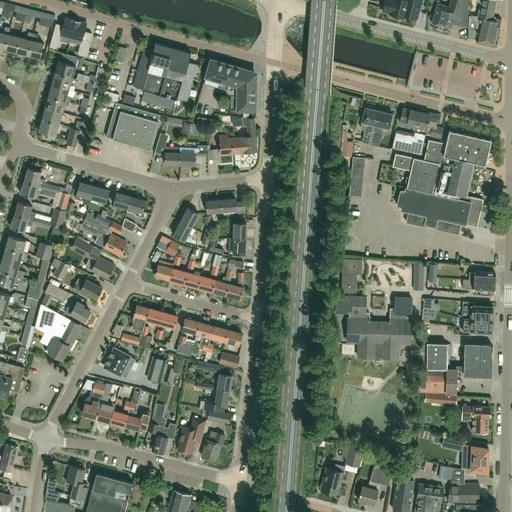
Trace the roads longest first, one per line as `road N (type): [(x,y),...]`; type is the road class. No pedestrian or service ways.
road 1 (primary): [(286,511),(324,0)]
road 2 (tertiary): [(501,511),(511,125)]
road 3 (tertiary): [(511,61),(276,1)]
road 4 (residential): [(240,483),(45,439)]
road 5 (residential): [(511,125),(336,80)]
road 6 (residential): [(45,439),(129,284)]
road 7 (residential): [(275,63),(115,22)]
road 8 (tertiary): [(240,483),(259,320)]
road 9 (residential): [(172,188),(16,143)]
road 10 (tertiary): [(259,320),(268,178)]
road 11 (residential): [(259,320),(129,284)]
